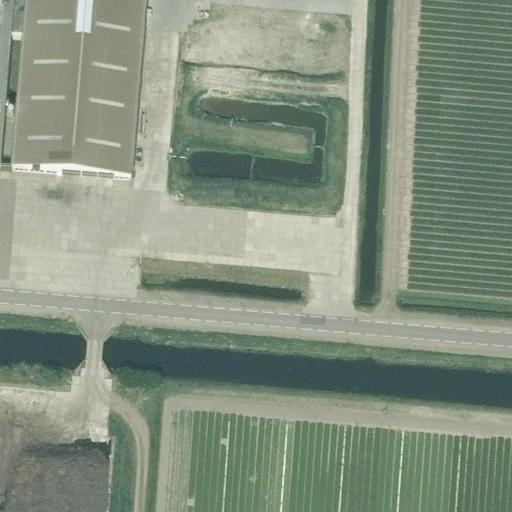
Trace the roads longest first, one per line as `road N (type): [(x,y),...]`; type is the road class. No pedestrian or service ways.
road 1 (unclassified): [(511,339),(0,296)]
road 2 (track): [(359,0),(343,325)]
